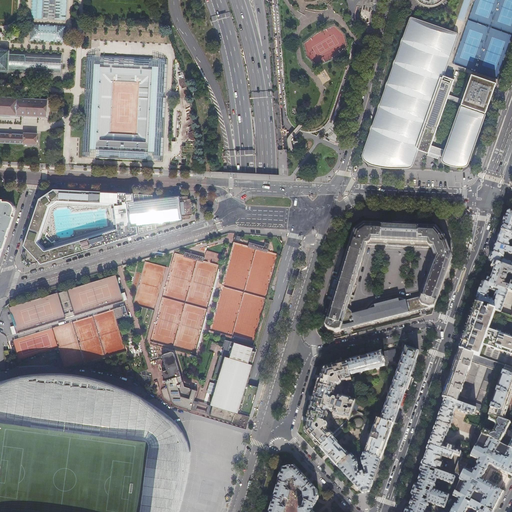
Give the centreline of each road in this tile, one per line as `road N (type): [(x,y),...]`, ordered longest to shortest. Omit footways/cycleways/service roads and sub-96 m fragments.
road 1 (trunk): [(244,172),(230,340),(178,511)]
road 2 (trunk): [(233,424),(255,344),(263,263),(260,89)]
road 3 (secondary): [(0,288),(232,217)]
road 4 (trunk): [(233,424),(295,236),(314,217)]
road 5 (residential): [(335,188),(391,0)]
road 6 (primary): [(448,330),(384,511)]
road 7 (trunk): [(173,0),(244,172)]
road 8 (tertiary): [(36,176),(213,183)]
road 9 (trunk): [(215,0),(236,80),(244,172)]
road 10 (residential): [(308,353),(427,323),(448,330)]
road 11 (primary): [(493,198),(448,330)]
road 12 (residential): [(288,345),(320,236),(314,217)]
road 13 (tertiary): [(372,194),(493,198)]
